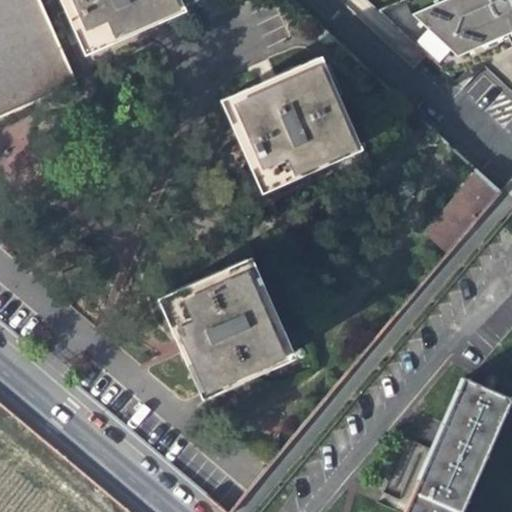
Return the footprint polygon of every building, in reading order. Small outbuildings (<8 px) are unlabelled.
[(0,0),(0,114),(75,80),(63,52),(83,43),(65,0),(0,0)] [(138,19),(179,2),(177,0),(65,0),(83,43),(138,19)] [(511,0),(407,0),(384,10),(449,69),(511,42),(511,0)] [(280,73),(219,98),(256,187),(354,146),(317,58),(280,73)] [(426,233),(447,251),(498,192),(477,174),(426,233)] [(245,256),(154,294),(176,347),(196,394),(287,356),(245,256)] [(511,389),(511,386),(461,365),(398,511),(461,511),(460,511),(511,389)]
